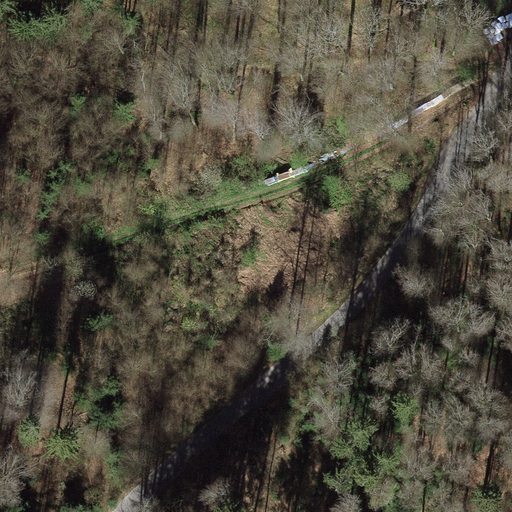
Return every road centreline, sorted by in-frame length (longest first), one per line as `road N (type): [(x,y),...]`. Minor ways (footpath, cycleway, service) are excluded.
road 1 (unclassified): [(511,78),(362,295),(126,511)]
road 2 (track): [(511,77),(311,176),(0,275)]
